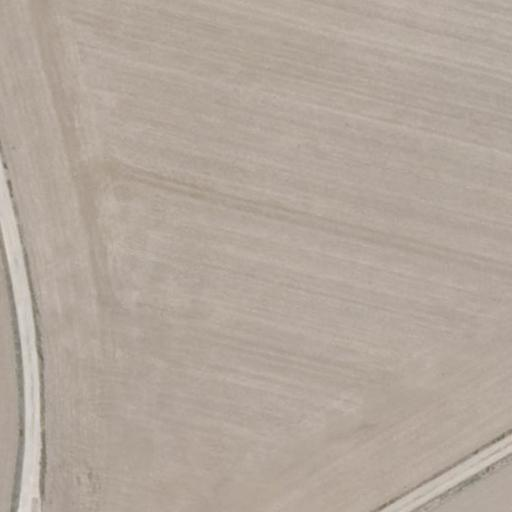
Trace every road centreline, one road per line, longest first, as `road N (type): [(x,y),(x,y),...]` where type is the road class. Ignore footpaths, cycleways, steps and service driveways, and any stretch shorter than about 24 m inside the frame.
road 1 (track): [(13,511),(25,389),(0,225)]
road 2 (track): [(511,435),(384,511)]
